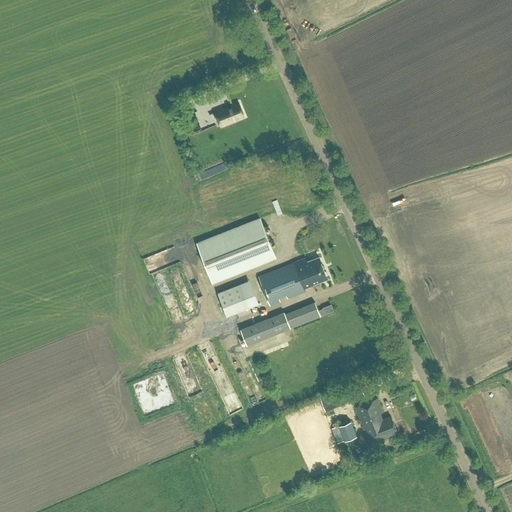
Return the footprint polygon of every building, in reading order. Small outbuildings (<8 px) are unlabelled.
[(209,99),(198,102),(202,115),(212,112),(209,99)] [(237,118),(244,116),(239,102),(215,112),(221,126),(237,120),(237,118)] [(187,114),(189,120),(196,117),(194,111),(187,114)] [(227,134),(230,141),(239,138),(236,131),(227,134)] [(260,216),(197,242),(214,284),(277,258),(260,216)] [(304,287),(327,278),(319,256),(307,261),(306,257),(258,276),(270,305),(280,301),(279,297),(286,294),(287,298),(305,291),(304,287)] [(173,292),(178,304),(186,301),(173,265),(164,268),(165,272),(157,275),(167,301),(169,300),(167,294),(173,292)] [(218,288),(226,310),(259,299),(251,276),(218,288)] [(284,312),(241,329),(247,344),(320,315),(315,301),(285,313),(284,312)] [(339,389),(320,396),(325,410),(345,403),(339,389)] [(228,397),(234,412),(245,408),(238,392),(228,397)] [(391,433),(397,431),(391,416),(382,419),(380,413),(382,412),(377,398),(355,407),(370,445),(392,436),(391,433)] [(357,435),(351,420),(338,425),(344,440),(357,435)] [(347,459),(350,466),(362,461),(359,454),(347,459)]
